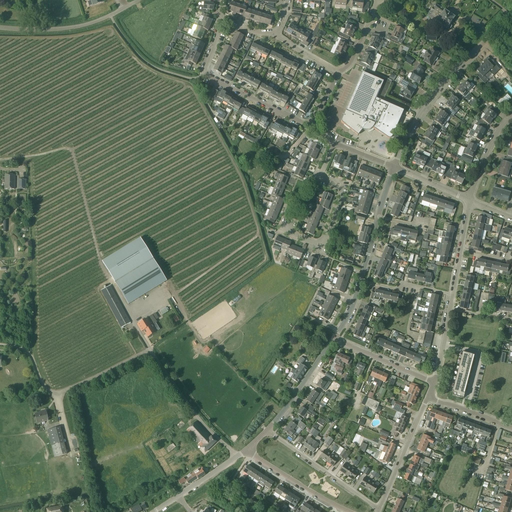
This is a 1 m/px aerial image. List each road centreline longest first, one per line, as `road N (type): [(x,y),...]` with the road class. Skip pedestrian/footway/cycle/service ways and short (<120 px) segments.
road 1 (residential): [(393,166),(433,92),(511,14)]
road 2 (residential): [(313,123),(204,72),(220,21)]
road 3 (residential): [(282,225),(315,243),(324,238),(341,195),(322,173),(334,144)]
road 4 (residential): [(236,456),(200,421),(144,341)]
road 5 (unclassified): [(0,27),(76,26),(138,0)]
road 6 (residential): [(377,509),(267,430)]
road 7 (residential): [(377,509),(427,398)]
road 8 (residential): [(246,450),(349,511)]
